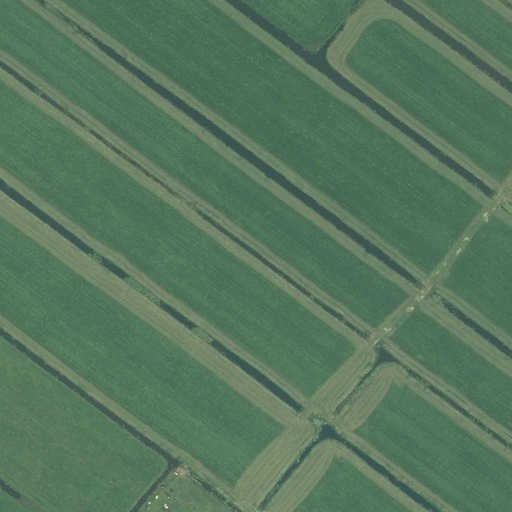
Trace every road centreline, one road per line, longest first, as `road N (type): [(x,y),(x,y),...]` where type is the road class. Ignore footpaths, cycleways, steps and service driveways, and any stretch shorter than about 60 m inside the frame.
road 1 (track): [(194,462),(0,315)]
road 2 (track): [(156,511),(194,462),(259,511)]
